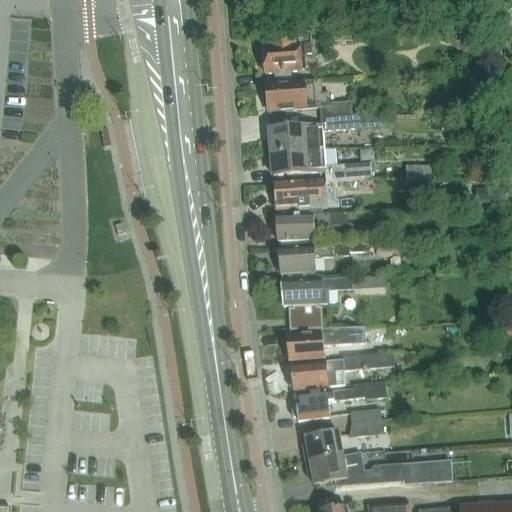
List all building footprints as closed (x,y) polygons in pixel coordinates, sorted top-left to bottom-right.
[(511,8),(500,9),(500,28),(511,28),(511,8)] [(333,31),(333,37),(333,43),(354,43),(354,37),(354,31),(333,31)] [(299,56),(311,55),(309,36),(268,40),(269,49),(263,49),(265,76),(275,75),(275,82),(291,82),(291,74),(300,73),(299,56)] [(291,83),(291,82),(275,82),(276,88),(269,88),(269,86),(264,87),(265,90),(266,89),(268,110),(266,110),(267,113),(274,112),(274,110),(280,110),(280,113),(321,110),(321,109),(325,108),(326,119),(351,118),(351,116),(350,103),(330,105),(329,95),(320,96),(319,82),(303,83),(303,82),(291,83)] [(389,114),(373,116),(374,128),(390,127),(389,114)] [(320,132),(358,129),(357,117),(357,116),(351,116),(351,118),(326,119),(327,127),(321,128),(269,131),(271,155),(322,151),(320,132)] [(480,118),(462,118),(463,146),(481,145),(480,118)] [(271,155),(273,178),(324,174),(325,183),(364,180),(364,179),(371,178),(370,164),(323,168),(322,151),(271,155)] [(472,153),(472,167),(490,167),(490,154),(472,153)] [(406,169),(406,180),(406,181),(430,181),(430,180),(430,169),(406,169)] [(276,212),(286,212),(298,211),(298,213),(309,212),(309,216),(322,216),(321,201),(325,183),(304,185),(284,187),(274,187),(274,191),(271,194),(271,200),(275,202),(276,212)] [(507,189),(475,190),(475,206),(507,205),(507,189)] [(507,213),(494,213),(495,228),(508,227),(507,213)] [(346,228),(346,215),(328,215),(322,216),(309,216),(286,217),(276,218),(277,229),(275,231),(275,237),(278,239),(278,244),(288,243),(313,242),(312,230),(346,228)] [(280,273),(281,276),(282,276),(291,275),(314,274),(315,274),(315,261),(349,258),(349,255),(367,255),(366,246),(324,247),(288,249),(279,250),(279,261),(277,261),(278,273),(280,273)] [(291,275),(282,276),(282,283),(291,283),(314,282),(314,274),(291,275)] [(314,282),(291,283),(282,283),(281,283),(282,295),(280,297),(280,303),(283,305),(283,308),(288,308),(289,332),(322,331),(321,307),(329,306),(328,294),(352,293),(352,292),(386,290),(386,279),(351,281),(314,282)] [(325,361),(324,348),(365,346),(364,329),(320,331),(320,335),(285,336),(287,364),(325,361)] [(293,389),(293,392),(335,388),(345,387),(344,373),(393,370),(391,354),(347,358),(347,362),(342,363),(343,362),(300,366),(290,368),(292,378),(288,379),(289,389),(293,389)] [(298,424),(330,420),(328,405),(365,400),(365,403),(386,401),(384,384),(353,387),(353,391),(295,398),(296,408),(292,411),(293,419),(297,421),(298,424)] [(350,428),(380,425),(379,412),(349,415),(350,428)] [(382,437),(380,425),(350,428),(348,437),(348,441),(382,437)] [(336,434),(315,438),(305,439),(306,447),(302,448),(305,464),(341,457),(336,434)] [(341,457),(305,464),(308,480),(312,479),(313,487),(334,483),(335,490),(357,488),(388,485),(404,484),(403,467),(385,468),(386,472),(370,474),(364,474),(361,474),(358,455),(341,458),(341,457)] [(428,465),(403,467),(404,484),(404,487),(425,486),(425,481),(435,480),(434,469),(432,466),(430,465),(428,465)] [(511,511),(511,503),(458,507),(458,508),(458,511),(511,511)]
